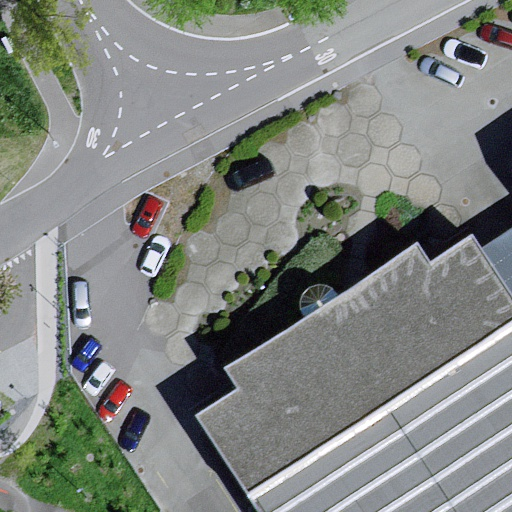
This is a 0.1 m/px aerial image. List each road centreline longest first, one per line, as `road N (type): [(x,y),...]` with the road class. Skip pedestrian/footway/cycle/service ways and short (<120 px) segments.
road 1 (unclassified): [(169,123),(397,0)]
road 2 (unclassified): [(0,231),(169,123)]
road 3 (unclassified): [(85,0),(169,123)]
